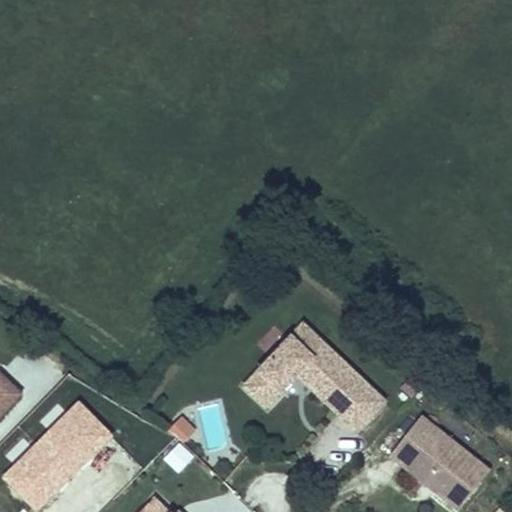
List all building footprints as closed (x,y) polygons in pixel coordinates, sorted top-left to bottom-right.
[(383,400),(303,321),(258,367),(279,389),(297,371),(355,429),(383,400)] [(279,389),(258,367),(244,382),(265,403),(279,389)] [(0,408),(19,389),(0,371),(0,408)] [(194,429),(179,413),(169,424),(184,439),(194,429)] [(494,472),(427,415),(395,452),(431,484),(436,479),(444,485),(439,491),(461,510),(494,472)] [(193,456),(179,444),(166,459),(180,471),(193,456)] [(444,485),(436,479),(431,484),(439,491),(444,485)] [(170,511),(169,511),(150,492),(130,511),(170,511)]
